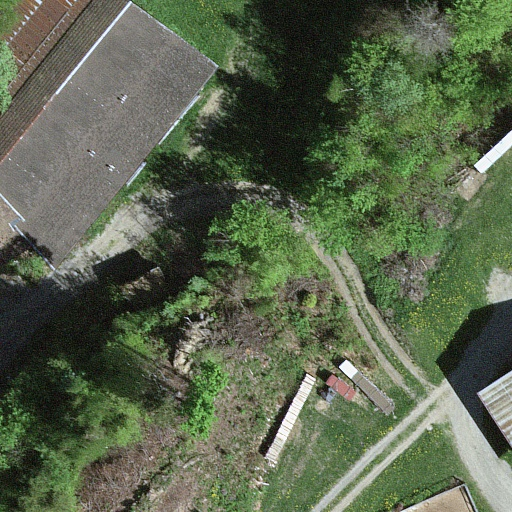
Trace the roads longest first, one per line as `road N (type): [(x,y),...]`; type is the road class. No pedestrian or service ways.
road 1 (track): [(0,319),(127,227),(203,191),(258,199),(296,212),(334,256),(421,401)]
road 2 (track): [(511,321),(465,377),(471,453),(511,505)]
road 3 (track): [(465,377),(421,401),(330,511)]
